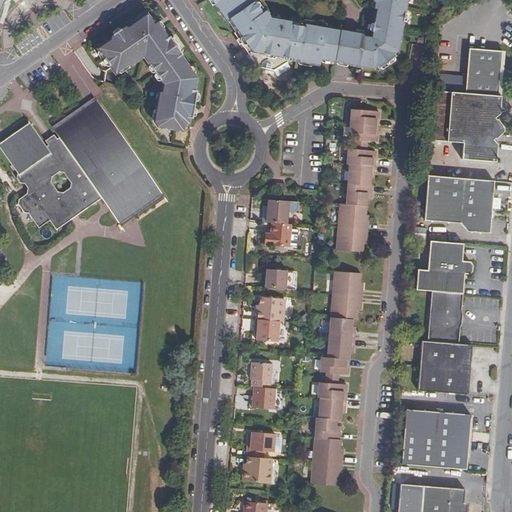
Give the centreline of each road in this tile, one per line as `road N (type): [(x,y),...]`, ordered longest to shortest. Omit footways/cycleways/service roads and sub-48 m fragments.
road 1 (residential): [(258,138),(318,92),(405,97),(385,361),(375,373),(367,478),(376,490),(375,511)]
road 2 (residential): [(225,181),(199,511)]
road 3 (residential): [(0,79),(113,0)]
road 4 (residential): [(511,352),(502,468),(511,486)]
road 5 (residential): [(176,0),(232,83),(231,118)]
